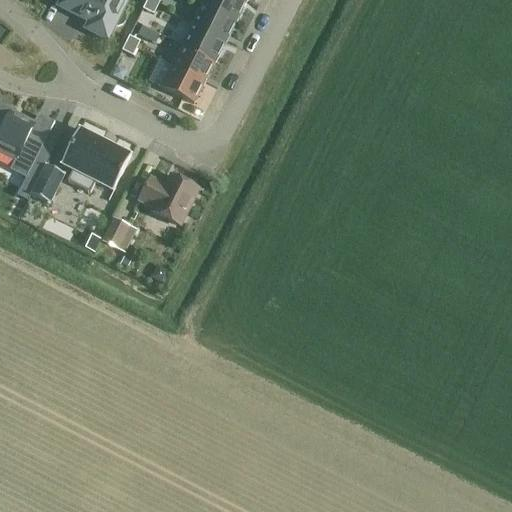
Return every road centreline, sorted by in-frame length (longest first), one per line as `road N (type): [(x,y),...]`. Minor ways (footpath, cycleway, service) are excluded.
road 1 (residential): [(219,147),(294,0)]
road 2 (residential): [(219,147),(195,147),(80,91)]
road 3 (residential): [(80,91),(54,53),(0,2)]
